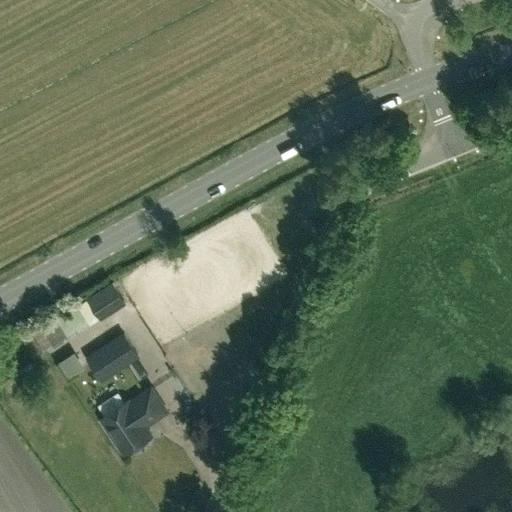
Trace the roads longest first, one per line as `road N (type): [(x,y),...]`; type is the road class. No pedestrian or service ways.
road 1 (secondary): [(0,300),(293,139),(426,81)]
road 2 (unclassified): [(213,511),(346,202),(369,184),(453,150)]
